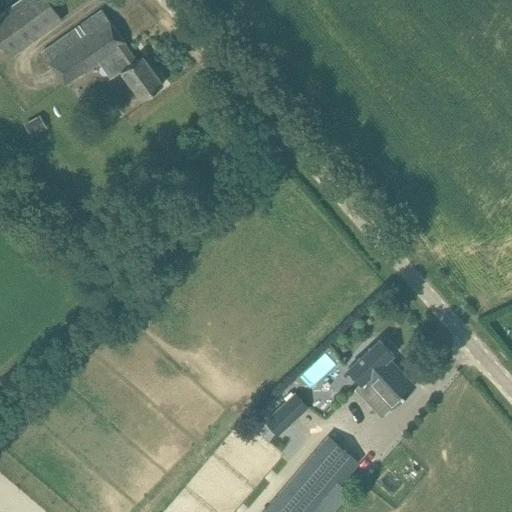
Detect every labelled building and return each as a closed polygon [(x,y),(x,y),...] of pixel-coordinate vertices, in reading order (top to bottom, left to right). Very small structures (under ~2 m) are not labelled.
[(0,42),(10,56),(62,20),(48,0),(20,0),(0,14),(0,42)] [(102,10),(42,53),(66,86),(116,50),(128,66),(121,71),(142,100),(163,84),(142,55),(136,59),(127,46),(128,45),(102,10)] [(382,416),(400,399),(415,385),(389,358),(393,354),(380,339),(348,369),(362,383),(356,388),(382,416)] [(279,435),(309,407),(296,392),(265,421),(279,435)] [(340,483),(358,461),(328,436),(263,511),(331,511),(349,491),(340,483)]
